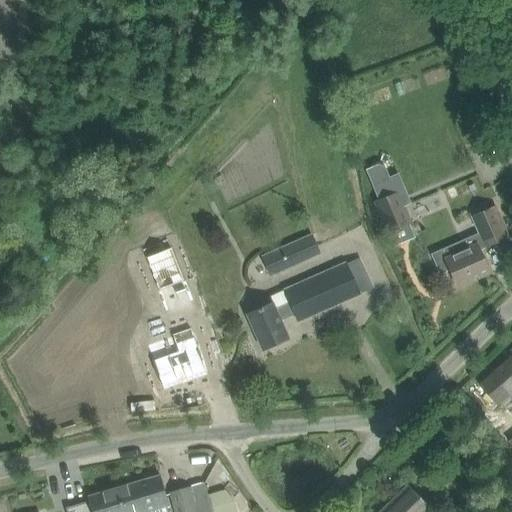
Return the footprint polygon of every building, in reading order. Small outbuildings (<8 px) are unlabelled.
[(399,175),(372,186),(379,202),(375,203),(388,233),(388,232),(408,224),(411,223),(404,207),(399,195),(406,192),(399,175)] [(485,247),(508,237),(495,207),(472,217),(485,247)] [(271,275),(320,252),(311,234),(262,256),(271,275)] [(489,272),(477,246),(473,236),(432,254),(440,273),(450,269),(452,273),(449,274),(453,284),(456,282),(457,286),(489,272)] [(184,280),(171,247),(145,257),(158,290),(184,280)] [(298,322),(373,289),(359,258),(285,291),(289,302),(275,308),(273,303),(248,314),(255,332),(263,350),(288,339),(280,320),(294,314),(298,322)] [(208,372),(189,325),(169,333),(176,350),(151,360),(163,389),(208,372)] [(511,355),(480,386),(498,404),(511,389),(511,355)] [(122,511),(168,511),(167,506),(169,505),(160,475),(116,488),(122,511)] [(208,494),(205,483),(170,493),(175,511),(237,511),(234,500),(226,489),(208,494)] [(429,511),(432,510),(408,485),(380,511),(429,511)] [(122,511),(116,488),(88,497),(91,506),(85,508),(84,504),(67,509),(68,511),(122,511)]
